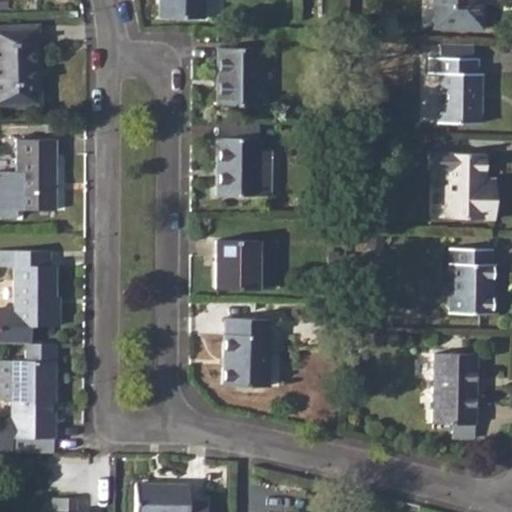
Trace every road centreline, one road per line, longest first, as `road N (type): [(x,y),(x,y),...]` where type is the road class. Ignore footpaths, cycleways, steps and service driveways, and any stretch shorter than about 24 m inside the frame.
road 1 (residential): [(112,61),(115,433),(179,435)]
road 2 (residential): [(179,435),(176,70),(112,61)]
road 3 (residential): [(179,435),(511,503)]
